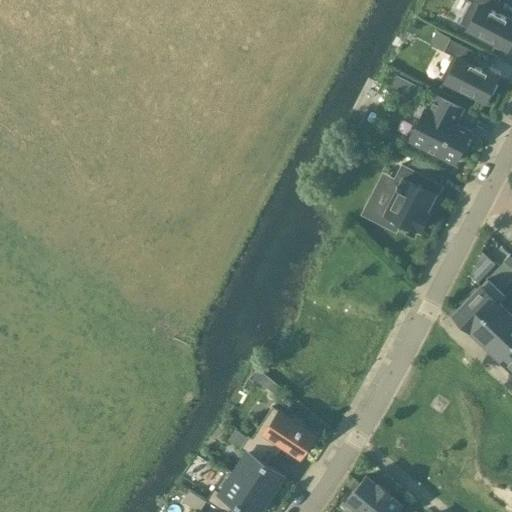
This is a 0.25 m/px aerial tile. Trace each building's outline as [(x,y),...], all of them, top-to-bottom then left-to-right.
[(508,47),(511,39),(511,20),(490,9),(494,0),(469,0),(471,1),(460,23),(508,47)] [(468,61),(474,50),(450,38),(444,50),(453,55),(442,77),(486,99),(497,76),(468,61)] [(413,83),(406,97),(415,101),(422,87),(413,83)] [(472,130),(456,122),(463,108),(438,94),(430,109),(426,107),(410,138),(456,161),(472,130)] [(435,175),(439,167),(415,155),(411,163),(435,175)] [(398,187),(386,212),(425,232),(434,214),(431,213),(440,195),(436,193),(441,184),(405,166),(395,185),(398,187)] [(474,266),(470,275),(477,282),(484,275),(474,266)] [(471,297),(455,314),(457,316),(456,318),(464,325),(465,324),(472,330),(505,295),(488,279),(478,290),(476,288),(469,296),(471,297)] [(506,296),(505,295),(472,330),(486,344),(511,317),(511,315),(499,303),(506,296)] [(511,317),(486,344),(501,358),(511,346),(511,317)] [(511,346),(501,358),(508,364),(506,366),(511,371),(511,346)] [(273,380),(267,387),(275,394),(281,387),(273,380)] [(251,438),(269,450),(272,452),(280,441),(300,455),(303,451),(305,452),(314,438),(312,437),(315,433),(303,425),(304,424),(293,416),(292,418),(273,405),(251,438)] [(244,457),(235,472),(269,495),(274,488),(275,489),(281,480),(279,479),(283,474),(263,460),(269,450),(251,438),(248,436),(237,452),(244,457)] [(214,487),(206,499),(225,511),(228,511),(235,502),(250,511),(257,511),(269,495),(235,472),(228,467),(214,487)] [(394,511),(401,503),(390,493),(391,491),(380,482),(378,484),(367,475),(360,483),(354,490),(347,498),(358,507),(353,511),(394,511)] [(353,477),(347,484),(354,490),(360,483),(353,477)]
